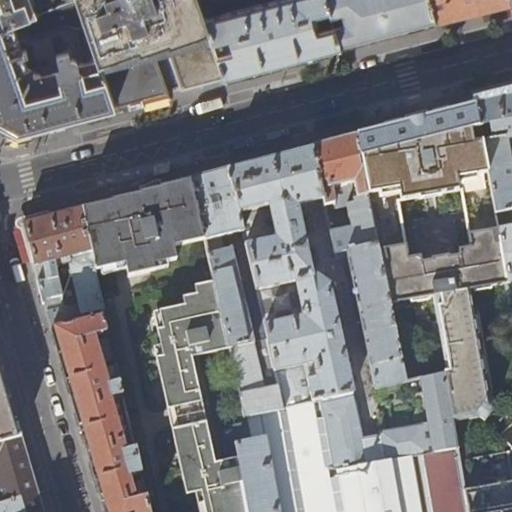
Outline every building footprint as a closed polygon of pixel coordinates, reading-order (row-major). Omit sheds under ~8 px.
[(0,0),(0,30),(36,17),(30,0),(0,0)] [(77,0),(78,2),(115,108),(142,101),(167,94),(156,58),(155,58),(153,53),(170,48),(171,53),(170,53),(182,90),(193,87),(224,79),(203,17),(196,0),(77,0)] [(269,0),(203,17),(224,79),(252,72),(314,55),(340,48),(340,47),(334,25),(332,25),(329,11),(331,10),(328,0),(269,0)] [(414,0),(328,0),(331,10),(329,11),(332,25),(334,25),(340,47),(361,41),(410,28),(435,22),(427,1),(416,4),(414,0)] [(426,0),(427,1),(435,22),(468,13),(480,10),(508,3),(507,0),(426,0)] [(78,2),(36,17),(0,30),(0,124),(17,134),(66,120),(115,108),(78,2)] [(510,10),(508,3),(480,10),(482,17),(510,10)] [(475,105),(491,194),(494,213),(510,210),(510,214),(511,213),(511,173),(506,140),(511,139),(511,95),(502,98),(475,105)] [(356,136),(377,244),(406,382),(421,378),(444,373),(458,460),(508,452),(511,477),(511,380),(511,387),(511,397),(499,400),(493,363),(511,359),(511,318),(506,283),(499,239),(473,244),(466,198),(491,194),(475,105),(439,114),(398,125),(356,136)] [(331,143),(312,148),(323,198),(325,205),(333,203),(334,208),(347,205),(351,227),(330,230),(335,252),(377,244),(356,136),(331,143)] [(241,166),(228,170),(238,214),(269,207),(276,237),(245,245),(254,282),(264,326),(304,317),(314,362),(274,370),(283,409),(321,401),(334,475),(339,511),(467,511),(458,460),(444,373),(421,378),(429,424),(379,433),(380,437),(361,440),(328,287),(313,276),(298,205),(323,198),(312,148),(292,153),(241,166)] [(205,176),(192,179),(206,243),(216,285),(231,352),(245,418),(247,417),(283,409),(274,370),(264,326),(254,282),(240,285),(231,247),(222,249),(219,238),(242,231),(238,214),(228,170),(205,176)] [(98,205),(80,208),(95,275),(124,268),(127,281),(153,275),(152,269),(175,264),(173,251),(206,243),(192,179),(163,187),(98,205)] [(45,304),(56,343),(77,413),(98,487),(105,511),(148,511),(146,498),(135,501),(130,478),(141,476),(132,437),(120,440),(111,405),(124,401),(115,364),(103,368),(93,336),(107,333),(103,316),(90,319),(89,312),(103,309),(95,275),(80,208),(46,217),(23,223),(34,267),(43,264),(47,280),(37,282),(39,290),(42,304),(45,304)] [(511,226),(497,229),(499,239),(506,283),(511,282),(511,226)] [(377,244),(335,252),(334,253),(335,260),(348,257),(375,390),(405,384),(404,382),(406,382),(377,244)] [(247,511),(239,463),(215,465),(191,361),(231,352),(216,285),(194,290),(195,298),(182,301),(183,309),(159,315),(162,333),(156,334),(162,361),(155,363),(186,499),(201,496),(204,511),(247,511)] [(103,360),(113,358),(108,338),(98,341),(103,360)] [(8,390),(0,363),(0,443),(22,438),(15,415),(8,390)] [(252,441),(236,444),(239,463),(247,511),(339,511),(334,475),(321,401),(283,409),(247,417),(252,441)] [(29,465),(22,438),(0,443),(0,493),(5,511),(43,511),(29,465)] [(511,511),(511,477),(508,452),(458,460),(467,511),(511,511)] [(136,496),(145,494),(142,480),(133,481),(136,496)]
